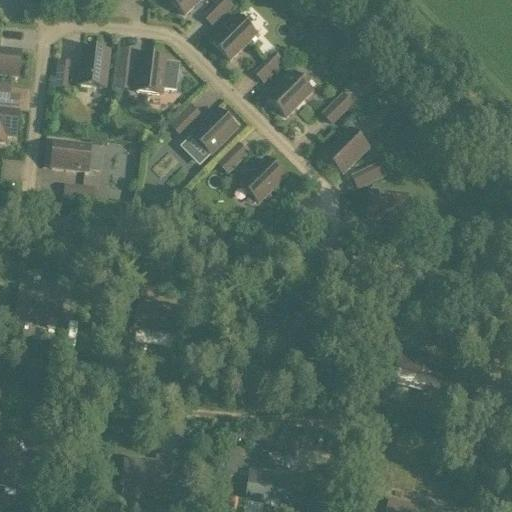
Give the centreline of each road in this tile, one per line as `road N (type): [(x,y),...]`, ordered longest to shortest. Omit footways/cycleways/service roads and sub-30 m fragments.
road 1 (track): [(18,224),(46,27),(74,16),(172,32),(302,170),(329,260)]
road 2 (track): [(0,221),(511,282)]
road 3 (track): [(355,420),(72,376),(32,375),(0,396)]
road 4 (track): [(368,264),(347,511)]
road 5 (track): [(510,282),(484,511)]
